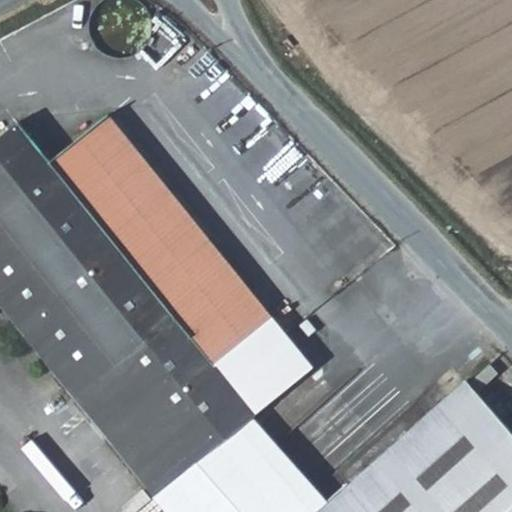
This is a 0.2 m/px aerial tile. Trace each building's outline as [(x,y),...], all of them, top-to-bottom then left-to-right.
[(43,17),(34,25),(41,33),(50,25),(43,17)] [(52,155),(192,320),(244,276),(104,112),(52,155)] [(0,136),(0,298),(90,405),(192,320),(52,155),(21,119),(0,136)] [(221,355),(275,312),(244,276),(192,320),(221,355)] [(170,501),(274,413),(266,403),(316,361),(275,312),(221,355),(192,320),(90,405),(170,501)] [(494,351),(476,367),(486,378),(503,362),(494,351)] [(511,511),(511,418),(469,370),(339,490),(274,413),(170,501),(178,511),(511,511)]
